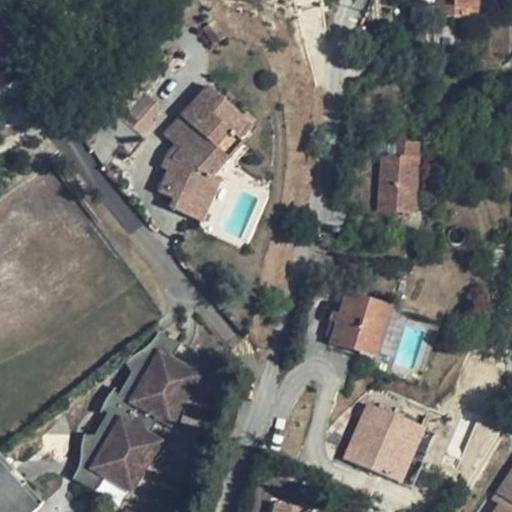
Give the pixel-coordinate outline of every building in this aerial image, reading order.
[(253,128),(210,89),(183,118),(200,133),(182,152),(176,159),(169,174),(161,194),(175,201),(172,210),(189,218),(207,177),(211,179),(213,177),(244,144),(239,141),(253,128)] [(480,108),(476,90),(465,92),(469,111),(480,108)] [(152,122),(138,109),(127,122),(141,136),(152,122)] [(127,122),(123,118),(113,129),(131,158),(148,142),(141,136),(127,122)] [(166,137),(178,148),(182,152),(200,133),(183,118),(166,137)] [(400,136),(379,134),(377,159),(384,159),(380,212),(415,214),(418,161),(419,148),(399,146),(400,136)] [(176,159),(182,152),(178,148),(170,155),(164,171),(169,174),(176,159)] [(211,179),(207,177),(189,218),(202,223),(220,180),(213,177),(211,179)] [(351,210),(322,210),(322,223),(350,224),(351,210)] [(340,258),(316,254),(313,270),(337,275),(340,258)] [(337,275),(313,270),(312,276),(335,281),(337,275)] [(392,311),(348,298),(342,316),(339,325),(333,343),(377,357),(392,311)] [(342,316),(334,313),(330,322),(339,325),(342,316)] [(434,347),(424,344),(421,354),(430,357),(434,347)] [(169,446),(208,400),(185,381),(195,369),(175,352),(174,353),(172,356),(170,358),(164,363),(161,366),(156,368),(153,370),(147,372),(143,373),(140,374),(138,374),(137,374),(141,383),(125,402),(119,398),(106,413),(112,418),(96,437),(86,435),(86,438),(85,443),(84,448),(83,453),(80,460),(79,463),(77,466),(74,470),(72,472),(69,475),(90,492),(99,481),(122,500),(161,455),(150,445),(158,436),(169,446)] [(218,389),(195,369),(185,381),(208,400),(218,389)] [(371,403),(348,457),(406,482),(429,428),(371,403)] [(158,436),(150,445),(161,455),(169,446),(158,436)] [(38,511),(40,511),(0,463),(0,511),(38,511)] [(511,511),(511,475),(499,494),(505,499),(496,511),(511,511)] [(112,511),(122,500),(99,481),(90,492),(112,511)]
